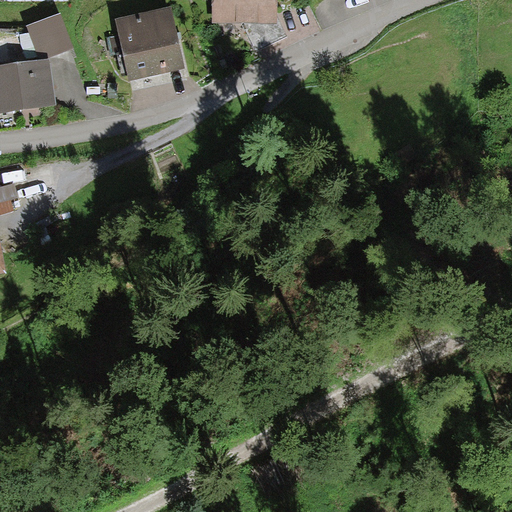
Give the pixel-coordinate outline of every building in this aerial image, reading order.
[(277,0),(211,0),(212,23),(242,24),(277,24),(277,16),(277,0)] [(171,6),(115,19),(129,81),(185,69),(171,6)] [(61,13),(26,26),(39,60),(50,59),(74,48),(61,13)] [(287,37),(277,16),(277,24),(242,24),(256,53),(287,37)] [(39,60),(0,65),(0,113),(56,106),(50,59),(39,60)] [(15,184),(0,187),(0,202),(11,200),(18,198),(15,184)] [(0,214),(14,211),(11,200),(0,202),(0,214)]
